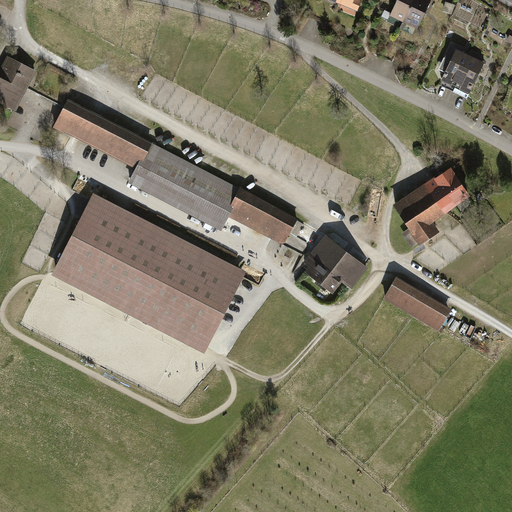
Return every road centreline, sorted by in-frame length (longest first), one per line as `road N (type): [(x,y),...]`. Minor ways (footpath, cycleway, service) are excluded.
road 1 (track): [(511,334),(385,263),(328,216),(42,53),(23,29),(20,0)]
road 2 (track): [(0,145),(73,161),(267,264),(336,317),(385,263)]
road 3 (residential): [(166,0),(300,44),(511,149)]
road 4 (track): [(279,377),(165,511)]
road 5 (track): [(336,317),(279,377),(255,376),(212,353)]
